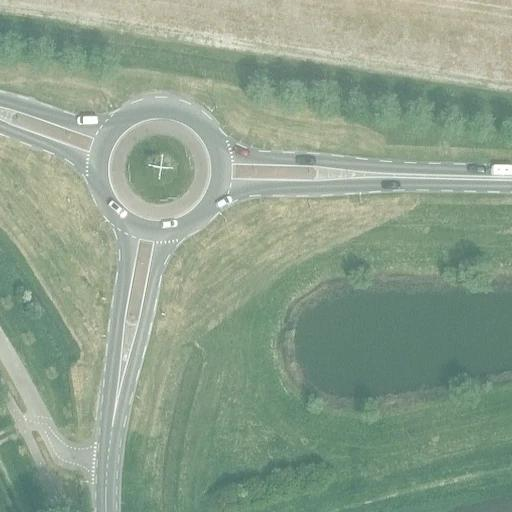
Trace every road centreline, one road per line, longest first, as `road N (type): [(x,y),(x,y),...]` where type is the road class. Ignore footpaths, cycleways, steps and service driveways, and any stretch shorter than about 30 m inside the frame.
road 1 (primary): [(388,174),(217,152)]
road 2 (primary): [(217,192),(388,174)]
road 3 (track): [(108,458),(57,446),(0,343)]
road 4 (tertiary): [(128,221),(115,318),(120,375)]
road 5 (tertiary): [(120,375),(144,326),(168,229)]
road 6 (tertiary): [(105,511),(120,375)]
road 7 (primary): [(217,152),(197,121),(162,108),(142,110),(111,132)]
road 8 (primary): [(388,174),(511,176)]
